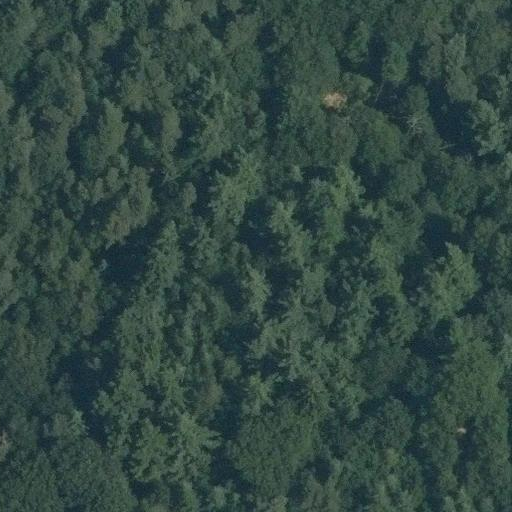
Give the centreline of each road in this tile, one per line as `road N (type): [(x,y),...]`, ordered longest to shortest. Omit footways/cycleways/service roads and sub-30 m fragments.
road 1 (track): [(273,483),(511,439)]
road 2 (track): [(107,511),(273,483)]
